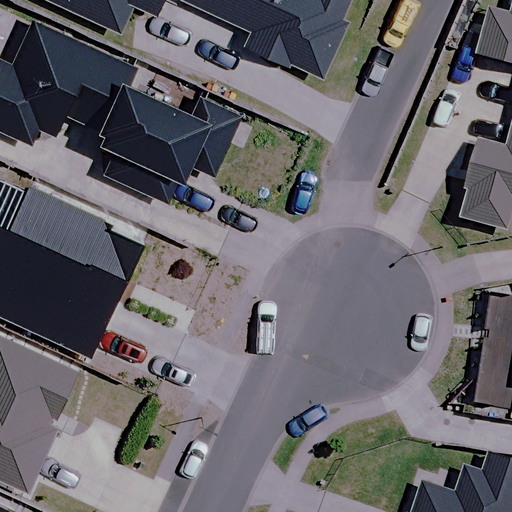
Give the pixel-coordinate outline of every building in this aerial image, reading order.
[(47,0),(120,33),(133,6),(153,15),(159,0),(174,0),(251,35),(245,50),(319,83),(345,25),(338,22),(348,0),(47,0)] [(126,91),(135,70),(31,23),(11,68),(0,62),(0,131),(28,145),(35,129),(53,137),(62,117),(105,137),(126,91)] [(190,120),(126,91),(105,137),(98,151),(112,157),(103,176),(165,204),(174,184),(179,187),(189,166),(212,177),(239,119),(198,101),(190,120)] [(0,313),(85,352),(137,239),(23,187),(3,230),(0,228),(0,313)] [(0,478),(22,489),(57,413),(52,411),(70,371),(0,338),(0,478)] [(405,511),(511,511),(511,463),(488,455),(481,475),(462,469),(454,494),(416,481),(405,511)]
